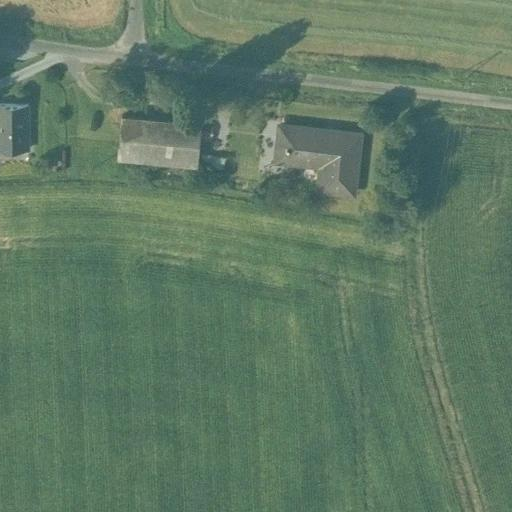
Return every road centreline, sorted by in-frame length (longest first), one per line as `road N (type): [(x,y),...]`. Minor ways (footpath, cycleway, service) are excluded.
road 1 (residential): [(131,61),(511,97)]
road 2 (residential): [(0,41),(131,61)]
